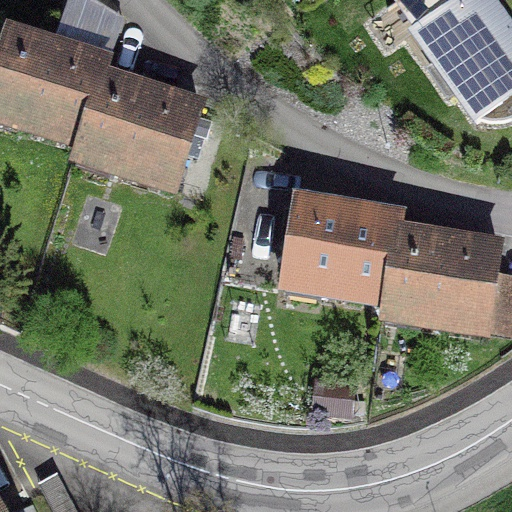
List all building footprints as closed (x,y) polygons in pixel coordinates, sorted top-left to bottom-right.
[(419,28),(462,89),(455,93),(477,124),(481,121),(503,123),(511,118),(511,33),(488,0),(431,0),(440,13),(419,28)] [(102,78),(103,79),(108,65),(7,35),(0,61),(0,129),(16,134),(18,128),(79,147),(80,147),(102,78)] [(80,147),(79,147),(76,168),(108,178),(110,172),(174,192),(200,109),(103,79),(102,78),(80,147)] [(397,235),(398,235),(400,220),(297,204),(285,296),(321,301),(322,295),(384,305),(386,305),(397,235)] [(386,305),(384,305),(385,326),(417,331),(418,325),(485,336),(499,250),(398,235),(397,235),(386,305)]
